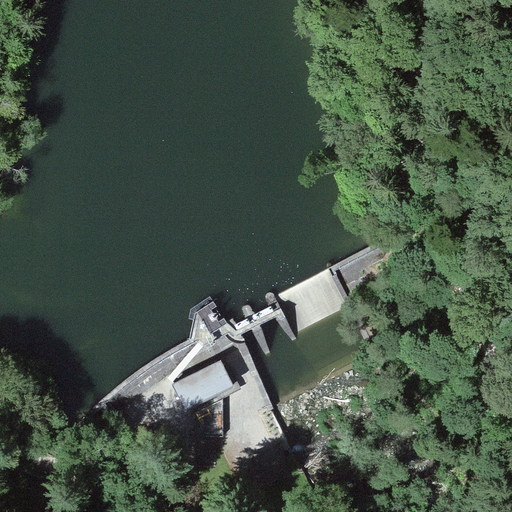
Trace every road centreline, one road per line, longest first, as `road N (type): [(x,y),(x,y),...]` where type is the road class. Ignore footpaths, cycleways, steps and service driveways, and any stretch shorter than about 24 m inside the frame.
road 1 (track): [(511,397),(413,195),(429,0)]
road 2 (track): [(126,511),(99,485),(37,458),(0,424)]
road 3 (track): [(140,405),(198,511)]
